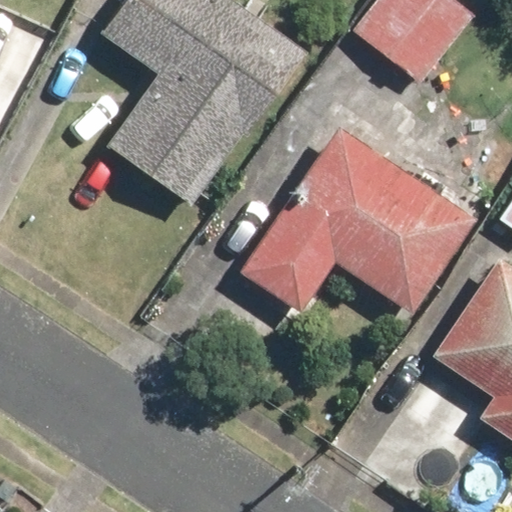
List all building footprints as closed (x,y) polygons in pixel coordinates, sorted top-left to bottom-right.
[(0,0),(0,46),(23,0),(0,0)] [(147,78),(101,143),(193,208),(299,59),(276,43),(280,37),(227,0),(119,0),(92,39),(147,78)] [(451,0),(379,0),(356,31),(417,78),(467,12),(451,0)] [(382,58),(347,34),(297,106),(331,130),(382,58)] [(283,227),(285,229),(256,279),(306,308),(335,259),(416,309),(474,216),(341,134),(283,227)] [(511,267),(499,259),(436,357),(498,397),(482,423),(511,441),(511,267)]
